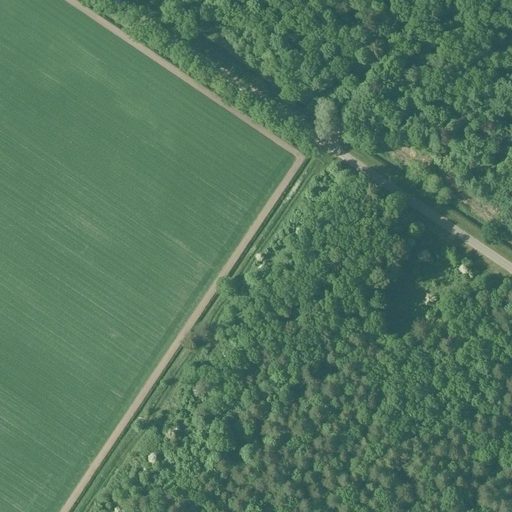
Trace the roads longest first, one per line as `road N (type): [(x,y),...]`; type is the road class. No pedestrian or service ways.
road 1 (track): [(86,511),(427,0)]
road 2 (unclassified): [(511,270),(111,0)]
road 3 (track): [(235,0),(360,90),(511,168)]
road 4 (track): [(494,258),(449,304),(388,394),(357,453),(340,511)]
